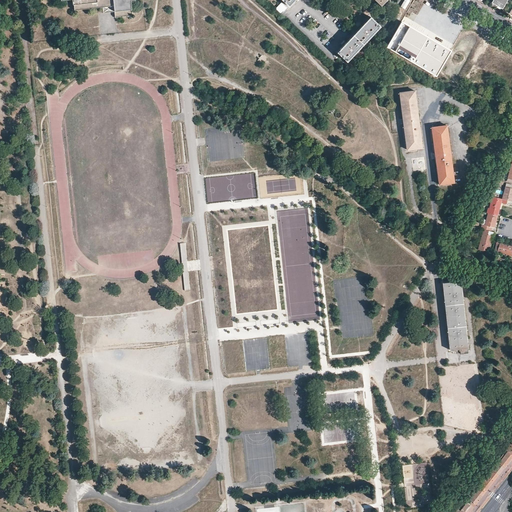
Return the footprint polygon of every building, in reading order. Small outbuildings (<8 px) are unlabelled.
[(133,15),(132,1),(137,0),(136,0),(61,0),(62,0),(72,0),(74,9),(103,7),(104,12),(115,11),(115,17),(133,15)] [(501,8),(506,0),(491,0),(490,2),(501,8)] [(275,9),(281,15),(288,8),(282,2),(275,9)] [(347,61),(380,26),(370,16),(337,51),(347,61)] [(402,21),(387,47),(436,75),(451,50),(402,21)] [(421,147),(413,90),(399,92),(406,149),(421,147)] [(334,109),(328,104),(325,107),(332,113),(334,110),(334,109)] [(454,182),(446,125),(432,127),(431,127),(439,184),(454,182)] [(502,198),(511,201),(511,199),(511,187),(511,188),(511,186),(511,184),(506,183),(502,198)] [(502,198),(493,196),(490,207),(489,207),(488,212),(497,215),(501,202),(511,204),(511,200),(511,201),(502,198)] [(494,227),(497,215),(488,212),(486,219),(485,224),(482,224),(481,228),(483,229),(491,230),(492,226),(494,227)] [(494,231),(491,230),(483,229),(478,249),(488,251),(492,235),(493,235),(494,231)] [(511,246),(511,245),(497,241),(495,250),(497,251),(506,253),(506,255),(510,256),(511,246)] [(185,243),(180,244),(185,290),(190,290),(185,243)] [(469,350),(462,283),(444,285),(452,352),(469,350)] [(493,481),(498,474),(491,468),(485,475),(479,483),(487,490),(493,481)] [(482,496),(487,490),(479,483),(467,497),(476,504),(482,496)] [(469,511),(470,511),(475,505),(466,498),(455,511),(469,511)]
